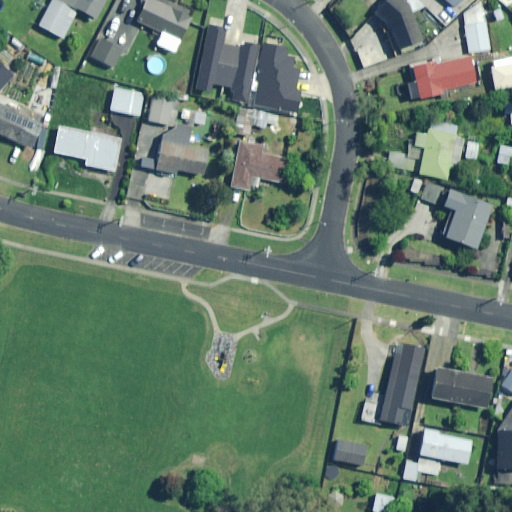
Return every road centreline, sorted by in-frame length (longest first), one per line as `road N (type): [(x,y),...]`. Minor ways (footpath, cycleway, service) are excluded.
road 1 (residential): [(323,278),(0,208)]
road 2 (residential): [(323,278),(348,108),(333,57),(284,0)]
road 3 (residential): [(511,317),(323,278)]
